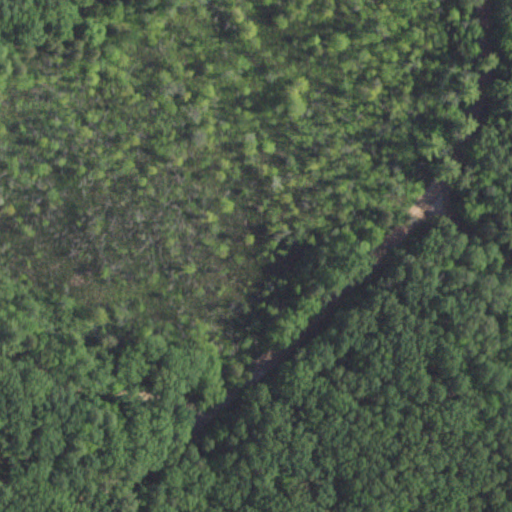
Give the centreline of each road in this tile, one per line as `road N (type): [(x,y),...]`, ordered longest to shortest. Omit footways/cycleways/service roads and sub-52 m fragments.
road 1 (residential): [(37,511),(183,385),(255,334),(448,135),(480,35),(477,0)]
road 2 (residential): [(183,385),(145,364),(69,355),(0,325)]
road 3 (residential): [(511,247),(413,172)]
